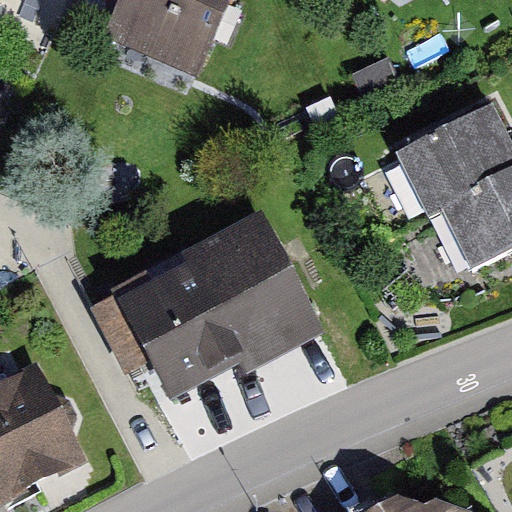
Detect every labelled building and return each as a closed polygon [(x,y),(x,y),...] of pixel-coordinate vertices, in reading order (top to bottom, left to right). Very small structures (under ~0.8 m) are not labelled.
[(0,33),(42,56),(71,0),(16,0),(0,31),(0,33)] [(229,0),(119,0),(104,35),(198,75),(229,0)] [(511,137),(494,101),(398,148),(430,214),(444,207),(473,265),(511,246),(511,137)] [(327,330),(262,206),(181,247),(186,257),(121,291),(155,358),(173,392),(241,357),(248,370),(327,330)] [(155,358),(121,291),(92,306),(127,373),(155,358)] [(90,460),(39,360),(0,380),(0,503),(1,506),(90,460)] [(428,498),(403,489),(363,511),(474,511),(473,509),(438,495),(428,498)]
